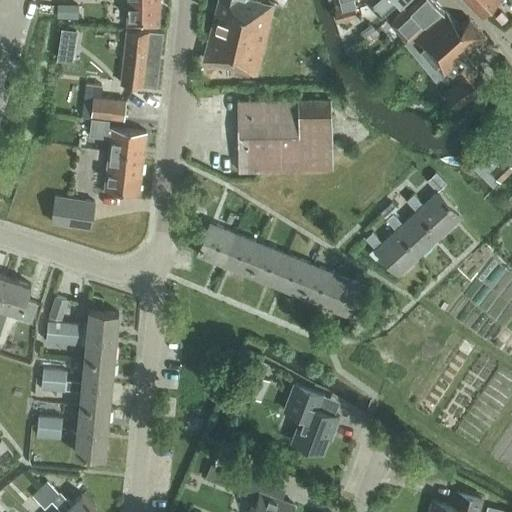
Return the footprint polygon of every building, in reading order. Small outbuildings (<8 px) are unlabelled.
[(159,0),(127,0),(127,24),(159,25),(159,0)] [(218,0),(203,58),(257,73),(273,6),(253,0),(218,0)] [(365,0),(381,17),(398,1),(402,5),(407,0),(365,0)] [(406,41),(445,9),(436,0),(413,0),(390,22),(406,41)] [(468,0),(481,13),(485,9),(494,0),(468,0)] [(74,8),(57,4),(54,16),(71,20),(74,8)] [(338,20),(358,16),(355,4),(336,8),(338,20)] [(404,42),(420,61),(436,79),(447,69),(452,75),(456,72),(462,79),(444,94),(456,108),(488,82),(479,71),(473,63),(465,53),(486,35),(469,18),(460,26),(445,9),(406,41),(404,42)] [(372,23),(361,31),(365,36),(366,35),(375,28),(372,23)] [(62,27),(60,38),(76,40),(77,29),(62,27)] [(156,86),(162,31),(126,27),(120,82),(156,86)] [(123,118),(126,100),(94,96),(93,105),(92,115),(123,118)] [(332,168),(330,98),(238,100),(240,170),(332,168)] [(83,104),(81,116),(91,117),(92,115),(93,105),(83,104)] [(109,149),(143,153),(146,130),(108,126),(109,119),(91,117),(89,135),(111,137),(109,149)] [(511,118),(511,117),(488,138),(497,148),(484,160),(482,158),(473,166),(493,186),(511,168),(511,118)] [(141,177),(143,153),(109,149),(107,172),(111,173),(109,189),(131,191),(133,176),(141,177)] [(446,181),(436,170),(427,179),(437,190),(446,181)] [(416,210),(440,235),(461,215),(438,190),(423,204),(413,193),(407,199),(416,210)] [(55,195),(51,221),(91,227),(95,201),(55,195)] [(397,207),(391,200),(380,210),(386,217),(397,207)] [(396,229),(420,254),(440,235),(416,210),(402,223),(393,212),(386,218),(396,229)] [(197,253),(223,264),(236,232),(210,222),(197,253)] [(398,273),(420,254),(396,229),(382,242),(372,231),(366,237),(375,248),(398,273)] [(223,264),(249,274),(262,243),(236,232),(223,264)] [(249,274),(275,285),(287,253),(262,243),(249,274)] [(275,285),(300,295),(313,263),(287,253),(275,285)] [(300,295),(326,305),(339,274),(313,263),(300,295)] [(339,274),(326,305),(352,316),(365,284),(339,274)] [(0,332),(8,307),(21,312),(19,317),(32,321),(38,302),(26,299),(31,283),(7,276),(0,298),(0,332)] [(61,318),(68,299),(56,295),(49,314),(61,318)] [(47,329),(116,336),(119,312),(89,309),(88,323),(48,319),(47,329)] [(86,343),(84,357),(114,360),(116,336),(47,329),(46,339),(86,343)] [(84,357),(82,380),(82,381),(112,384),(114,360),(84,357)] [(42,365),(42,375),(66,377),(67,368),(42,365)] [(269,379),(255,372),(246,392),(260,398),(269,379)] [(66,377),(42,375),(41,385),(65,387),(81,389),(80,404),(109,407),(112,384),(82,381),(82,380),(66,378),(66,377)] [(325,394),(296,383),(285,409),(302,415),(293,440),(322,451),(331,427),(334,428),(338,415),(319,408),(324,395),(325,396),(325,394)] [(80,404),(77,428),(107,431),(109,407),(80,404)] [(39,412),(38,423),(62,426),(63,415),(39,412)] [(62,426),(38,423),(37,434),(61,436),(62,426)] [(107,431),(77,428),(75,452),(105,455),(107,431)] [(240,454),(223,448),(218,461),(235,468),(240,454)] [(286,488),(268,481),(246,472),(238,493),(257,500),(252,511),(290,511),(294,504),(281,499),(286,488)] [(59,492),(47,480),(41,486),(53,498),(59,492)] [(41,486),(34,494),(45,505),(53,498),(41,486)] [(64,510),(63,511),(64,511),(97,511),(99,510),(81,492),(72,502),(60,490),(59,492),(53,498),(64,510)] [(477,511),(481,496),(457,490),(453,504),(433,499),(429,511),(477,511)] [(45,505),(43,507),(47,511),(64,511),(63,511),(64,510),(53,498),(45,505)]
